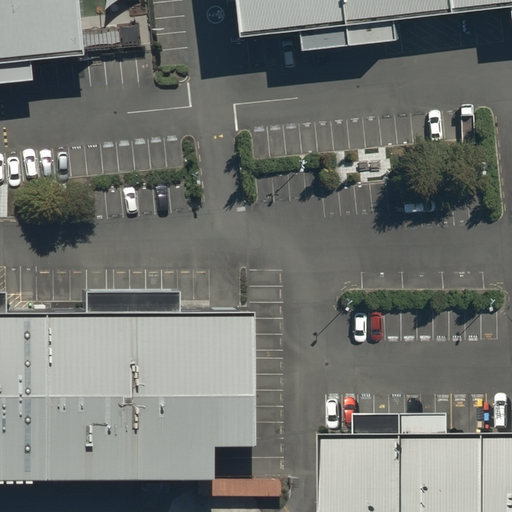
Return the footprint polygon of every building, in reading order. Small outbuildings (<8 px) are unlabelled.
[(69,0),(0,0),(0,78),(28,76),(26,56),(74,51),(69,0)] [(511,0),(247,0),(251,30),(303,24),(306,50),(406,39),(403,13),(511,0)] [(240,313),(0,313),(0,477),(206,477),(205,448),(240,448),(240,313)] [(511,511),(511,437),(325,437),(324,511),(511,511)] [(292,464),(212,464),(212,490),(195,490),(194,511),(274,511),(275,489),(292,489),(292,464)]
